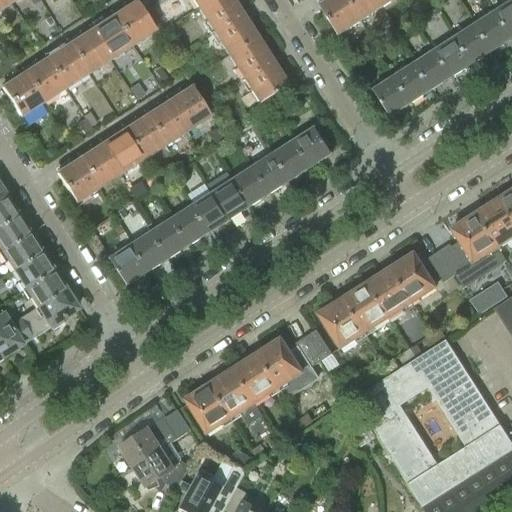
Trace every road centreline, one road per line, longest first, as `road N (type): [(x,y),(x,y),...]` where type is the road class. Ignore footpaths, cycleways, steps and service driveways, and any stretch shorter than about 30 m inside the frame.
road 1 (tertiary): [(388,174),(125,345)]
road 2 (tertiary): [(148,377),(409,209)]
road 3 (residential): [(125,345),(4,157)]
road 4 (residential): [(388,174),(274,0)]
road 5 (tertiary): [(15,470),(148,377)]
road 6 (tertiary): [(125,345),(0,435)]
road 7 (tertiary): [(511,94),(388,174)]
road 8 (tertiary): [(409,209),(511,142)]
